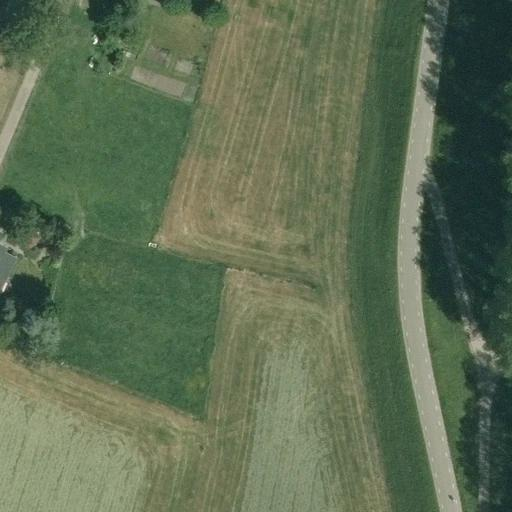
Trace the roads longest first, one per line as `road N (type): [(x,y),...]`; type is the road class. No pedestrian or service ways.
road 1 (tertiary): [(450,511),(416,365),(406,267),(434,0)]
road 2 (track): [(487,511),(487,365),(431,192),(413,168)]
